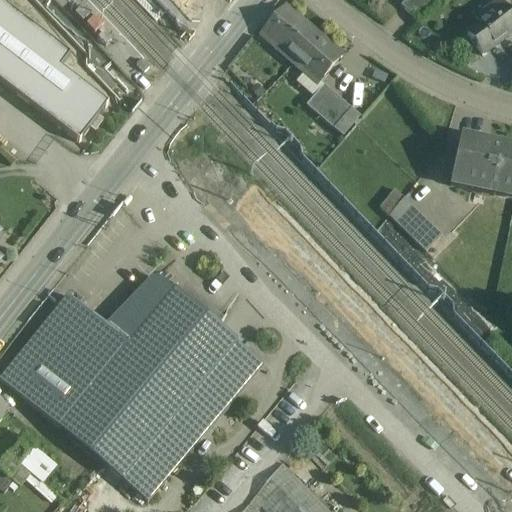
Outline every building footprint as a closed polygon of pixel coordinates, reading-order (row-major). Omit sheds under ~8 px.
[(428,0),(407,0),(401,8),(419,24),(437,7),(428,0)] [(511,19),(501,3),(488,12),(492,18),(467,35),(482,57),(511,35),(511,19)] [(70,58),(0,5),(0,85),(79,145),(108,107),(60,71),(70,58)] [(286,6),(261,35),(319,84),(344,55),(286,6)] [(81,10),(71,21),(80,29),(83,26),(87,30),(84,33),(92,40),(95,37),(99,41),(96,44),(106,53),(115,44),(105,34),(101,38),(98,34),(102,30),(93,21),(90,25),(88,22),(91,19),(81,10)] [(137,68),(144,76),(149,71),(141,63),(137,68)] [(352,111),(324,88),(308,109),(335,132),(352,111)] [(511,149),(461,139),(451,188),(511,200),(511,149)] [(404,199),(395,192),(380,210),(389,218),(404,199)] [(443,238),(404,199),(389,218),(427,255),(443,238)] [(0,275),(20,252),(0,234),(0,275)] [(156,281),(108,331),(68,299),(0,383),(63,433),(121,482),(147,506),(159,492),(132,469),(235,348),(156,281)] [(235,348),(132,469),(159,492),(261,369),(236,347),(235,348)] [(45,486),(60,466),(25,439),(0,470),(0,485),(6,490),(17,476),(52,503),(57,496),(45,486)] [(327,511),(283,467),(254,502),(261,510),(263,511),(327,511)] [(259,511),(261,510),(254,502),(245,511),(259,511)]
